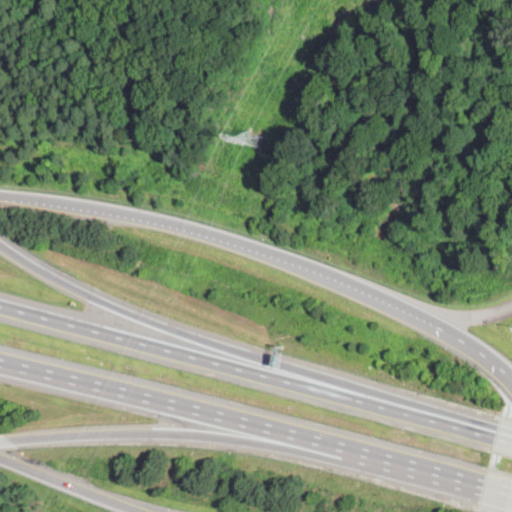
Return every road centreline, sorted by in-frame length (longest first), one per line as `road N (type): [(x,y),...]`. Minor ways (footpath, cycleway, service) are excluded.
road 1 (motorway): [(511,378),(468,344),(348,280),(181,226),(0,197)]
road 2 (motorway): [(502,435),(169,327),(0,245)]
road 3 (motorway): [(502,435),(0,304)]
road 4 (motorway): [(0,364),(490,486)]
road 5 (motorway): [(15,438),(198,435),(406,466)]
road 6 (motorway): [(0,456),(141,511)]
